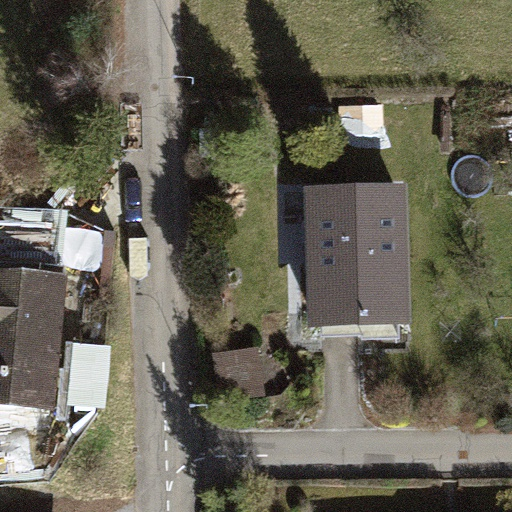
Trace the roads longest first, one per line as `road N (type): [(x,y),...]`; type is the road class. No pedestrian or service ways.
road 1 (residential): [(172,457),(162,0)]
road 2 (residential): [(172,457),(511,455)]
